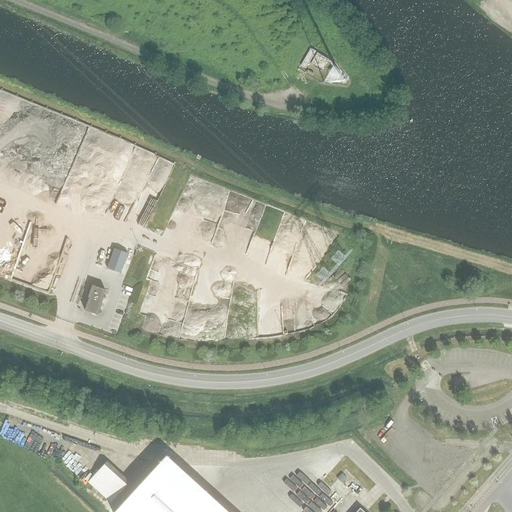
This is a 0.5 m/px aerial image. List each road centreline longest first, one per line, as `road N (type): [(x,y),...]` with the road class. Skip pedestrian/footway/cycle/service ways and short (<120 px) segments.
road 1 (secondary): [(511,317),(440,319),(307,371),(227,382),(165,377),(0,321)]
road 2 (track): [(14,0),(237,91),(295,100)]
